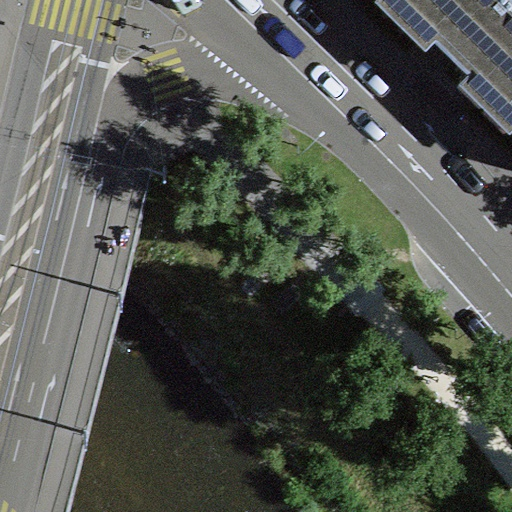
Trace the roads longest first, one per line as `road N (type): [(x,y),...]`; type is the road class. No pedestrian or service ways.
road 1 (secondary): [(511,262),(242,0)]
road 2 (tertiary): [(93,0),(0,330)]
